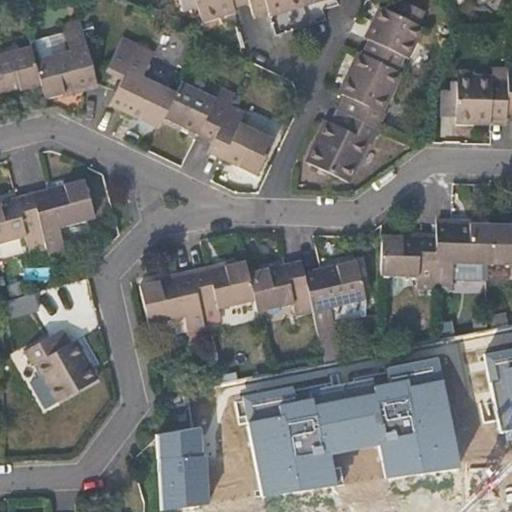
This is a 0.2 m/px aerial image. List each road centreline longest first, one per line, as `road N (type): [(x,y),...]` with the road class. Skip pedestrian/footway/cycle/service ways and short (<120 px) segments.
road 1 (residential): [(0,478),(84,475),(134,404),(106,274),(157,221)]
road 2 (residential): [(273,211),(355,215),(430,159),(511,162)]
road 3 (residential): [(273,211),(283,166),(353,0)]
road 4 (residential): [(144,169),(49,123),(0,137)]
